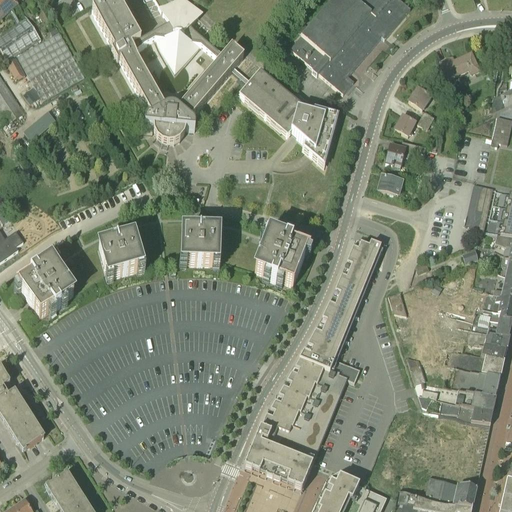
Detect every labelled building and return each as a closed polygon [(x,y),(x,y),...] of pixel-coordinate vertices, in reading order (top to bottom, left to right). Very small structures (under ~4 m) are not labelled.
[(13,13),(18,8),(13,0),(0,0),(0,23),(8,17),(8,16),(12,12),(13,13)] [(334,0),(289,53),(320,79),(342,98),(353,86),(347,81),(381,41),(384,43),(410,13),(394,0),(392,0),(390,3),(387,0),(334,0)] [(193,127),(192,126),(191,125),(190,124),(231,75),(234,72),(243,61),(231,51),(222,61),(188,31),(200,18),(181,2),(160,14),(169,30),(140,46),(115,2),(91,16),(113,54),(110,55),(117,66),(119,65),(150,120),(148,121),(147,122),(146,123),(145,124),(145,125),(144,126),(144,127),(144,130),(153,131),(153,137),(156,143),(161,147),(167,149),(174,148),(179,145),(183,140),(185,134),(194,135),(194,132),(194,131),(194,130),(194,129),(193,128),(193,127)] [(26,21),(0,37),(0,53),(7,64),(40,42),(26,21)] [(55,29),(48,33),(52,39),(58,35),(55,29)] [(58,36),(16,60),(42,105),(84,81),(58,36)] [(479,74),(475,65),(471,56),(453,64),(451,62),(440,67),(447,84),(468,74),(470,78),(479,74)] [(14,61),(5,66),(15,84),(25,79),(14,61)] [(251,86),(234,72),(231,75),(248,89),(239,100),(249,108),(252,105),(256,108),(253,112),(254,112),(257,109),(261,113),(259,116),(271,127),(274,123),(278,127),(275,131),(276,131),(279,127),(283,131),(280,135),(287,140),(291,135),(294,136),(297,137),(297,140),(296,140),(296,141),(304,148),(302,154),(303,155),(307,158),(313,163),(323,171),(337,120),(314,114),(315,112),(294,95),(288,101),(259,76),(251,86)] [(486,82),(496,83),(497,74),(487,73),(486,82)] [(0,116),(7,127),(24,115),(0,78),(0,116)] [(23,98),(30,107),(35,103),(31,97),(35,94),(32,90),(23,98)] [(431,101),(426,98),(418,92),(418,93),(417,92),(416,92),(418,93),(409,105),(408,104),(408,105),(409,106),(422,115),(431,101)] [(511,108),(511,93),(499,99),(500,99),(493,102),(490,118),(511,108)] [(32,145),(58,124),(50,115),(24,136),(32,145)] [(420,121),(430,127),(434,121),(423,115),(420,121)] [(415,126),(410,124),(402,119),(394,133),(408,141),(415,126)] [(492,149),(499,150),(500,147),(510,149),(511,138),(511,123),(498,120),(492,149)] [(427,133),(430,127),(420,121),(416,128),(427,133)] [(423,158),(425,152),(402,145),(400,152),(390,149),(385,168),(400,172),(403,160),(409,162),(411,155),(423,158)] [(403,186),(391,183),(381,180),(377,195),(399,201),(403,186)] [(511,196),(473,189),(468,215),(465,225),(464,231),(483,235),(497,239),(511,242),(511,196)] [(13,219),(7,211),(0,215),(0,223),(2,226),(13,219)] [(0,234),(0,266),(18,254),(16,251),(24,246),(16,235),(6,243),(0,234)] [(197,236),(192,236),(182,236),(181,264),(186,264),(186,268),(207,269),(208,265),(217,265),(218,237),(197,236)] [(266,237),(266,238),(266,239),(268,239),(266,243),(254,275),(270,281),(269,283),(276,286),(276,284),(292,290),(306,254),(308,255),(309,254),(291,247),(292,245),(285,242),(284,244),(266,237)] [(511,261),(511,242),(497,239),(493,256),(493,257),(511,261)] [(133,242),(123,245),(121,245),(98,252),(106,279),(111,278),(112,282),(137,274),(135,271),(141,269),(133,242)] [(299,364),(346,384),(354,387),(359,374),(331,362),(335,353),(342,336),(357,301),(364,282),(375,255),(378,256),(380,250),(370,246),(368,251),(355,246),(353,252),(352,252),(349,260),(345,269),(340,282),(337,290),(334,296),(331,302),(322,322),(318,330),(311,343),(307,349),(303,357),(298,364),(299,364)] [(475,253),(462,257),(465,267),(477,263),(475,253)] [(511,261),(493,257),(493,256),(491,256),(490,261),(493,262),(493,264),(495,264),(496,263),(500,264),(497,278),(511,281),(511,261)] [(53,266),(52,265),(36,276),(35,274),(29,278),(30,280),(15,291),(16,292),(18,292),(23,300),(28,306),(32,312),(39,322),(53,313),(54,314),(60,310),(59,308),(73,299),(56,274),(51,267),(53,266)] [(511,281),(497,278),(493,277),(494,272),(488,271),(487,276),(479,275),(476,289),(483,290),(482,296),(485,296),(511,302),(511,281)] [(437,298),(442,290),(436,286),(431,294),(437,298)] [(398,292),(388,296),(395,321),(406,318),(398,292)] [(511,318),(511,302),(485,296),(481,312),(511,318)] [(511,328),(511,318),(481,312),(476,310),(474,320),(465,318),(464,322),(473,324),(471,334),(509,342),(511,328)] [(509,342),(471,334),(468,333),(465,344),(506,354),(509,342)] [(506,354),(465,344),(465,345),(455,343),(454,345),(451,344),(449,354),(450,354),(451,354),(452,350),(461,353),(461,356),(504,366),(506,354)] [(461,356),(452,354),(452,355),(451,354),(450,354),(446,370),(455,372),(455,371),(500,382),(504,366),(461,356)] [(346,384),(299,364),(290,379),(284,389),(280,396),(273,408),(266,420),(266,419),(260,433),(259,433),(253,447),(246,465),(246,466),(245,469),(243,472),(258,478),(272,484),(301,495),(307,481),(311,471),(321,446),(331,421),(341,398),(346,384)] [(409,371),(414,388),(424,385),(419,368),(409,371)] [(498,392),(500,382),(455,371),(455,372),(453,382),(498,392)] [(9,387),(5,380),(0,372),(0,417),(22,454),(43,441),(38,432),(33,424),(25,411),(23,409),(14,395),(9,387)] [(495,403),(498,392),(453,382),(451,392),(458,394),(457,394),(495,403)] [(423,392),(421,399),(432,402),(436,403),(437,396),(423,392)] [(492,416),(495,403),(457,394),(455,407),(454,408),(492,416)] [(432,402),(421,399),(421,400),(418,399),(421,410),(427,413),(432,402)] [(441,405),(438,417),(489,429),(492,416),(454,408),(441,405)] [(422,435),(393,448),(399,462),(412,463),(415,468),(418,467),(431,468),(432,466),(429,459),(431,436),(422,435)] [(511,511),(511,465),(511,466),(510,468),(509,470),(510,472),(511,474),(511,473),(511,474),(510,484),(506,483),(505,492),(499,511),(511,511)] [(404,495),(453,506),(472,511),(476,492),(457,487),(408,476),(404,495)] [(88,511),(87,509),(86,507),(82,501),(81,500),(72,485),(68,479),(67,478),(46,491),(59,511),(88,511)] [(381,511),(386,503),(338,481),(326,487),(314,511),(381,511)] [(394,511),(471,511),(472,511),(453,506),(404,495),(398,494),(394,511)]
